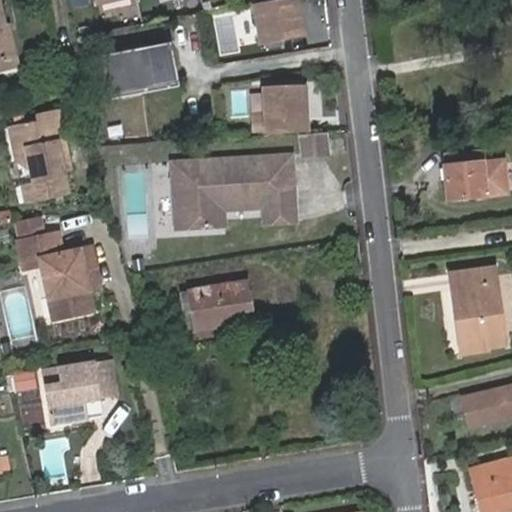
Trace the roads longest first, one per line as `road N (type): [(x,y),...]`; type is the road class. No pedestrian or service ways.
road 1 (residential): [(402,462),(347,0)]
road 2 (residential): [(402,462),(104,511)]
